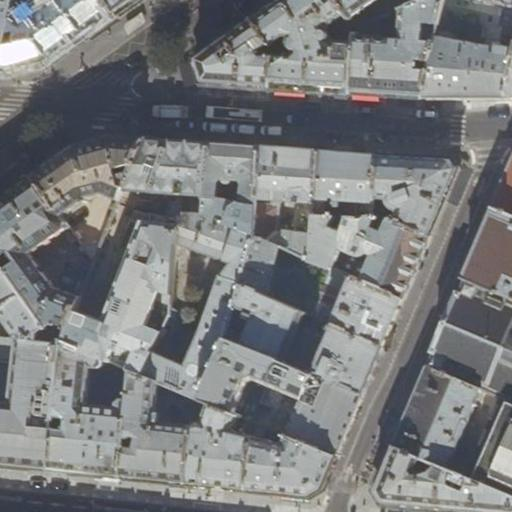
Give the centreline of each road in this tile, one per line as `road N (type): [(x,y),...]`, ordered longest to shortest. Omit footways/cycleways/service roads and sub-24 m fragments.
road 1 (residential): [(511,125),(71,104)]
road 2 (secondary): [(214,0),(71,104)]
